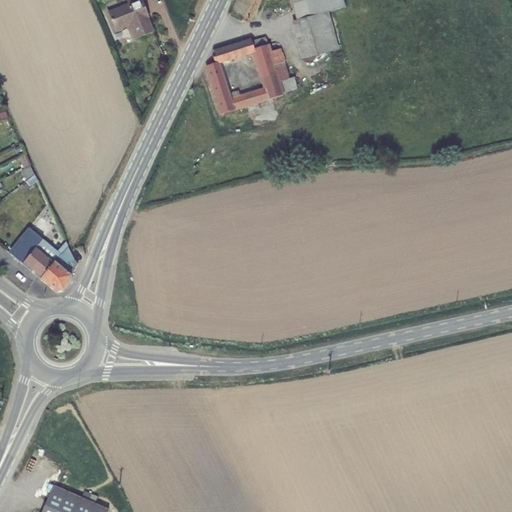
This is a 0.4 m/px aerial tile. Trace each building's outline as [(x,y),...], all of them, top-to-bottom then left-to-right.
[(154,33),(148,18),(150,17),(142,0),(129,0),(128,1),(127,1),(129,5),(109,13),(116,31),(130,25),(136,40),(154,33)] [(290,0),(307,58),(338,50),(328,13),(346,7),(343,0),(290,0)] [(241,43),(245,55),(254,52),(265,88),(231,99),(218,64),(237,58),(234,45),(213,52),(212,55),(215,64),(207,67),(222,114),(283,96),(282,93),(298,89),(294,78),(289,79),(280,49),(270,52),(266,37),(252,41),(251,39),(241,43)] [(245,55),(241,43),(234,45),(237,58),(245,55)] [(20,159),(24,167),(29,165),(25,157),(20,159)] [(26,182),(30,186),(38,180),(35,175),(26,182)] [(58,251),(31,230),(11,254),(40,279),(61,254),(58,251)] [(61,254),(68,246),(66,242),(58,251),(61,254)] [(68,246),(61,254),(40,279),(56,293),(64,291),(72,276),(66,272),(74,260),(75,259),(68,246)] [(74,260),(66,272),(72,276),(78,264),(74,260)] [(60,480),(56,477),(39,511),(106,511),(110,503),(60,480)]
